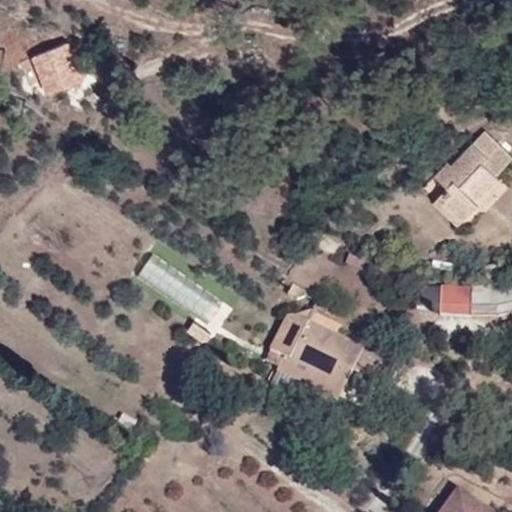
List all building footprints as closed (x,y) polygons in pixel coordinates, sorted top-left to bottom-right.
[(37,49),(46,89),(86,80),(76,39),(37,49)] [(477,203),(501,178),(497,174),(511,158),(511,155),(484,129),(452,164),(449,160),(435,173),(448,187),(434,201),(456,224),(477,203)] [(504,181),(501,178),(477,203),(483,209),(496,195),(493,193),(504,181)] [(156,252),(143,271),(213,319),(226,300),(156,252)] [(487,268),(490,286),(511,287),(511,286),(510,277),(507,263),(487,268)] [(443,317),(498,316),(497,308),(471,308),(472,290),(443,289),(443,317)] [(511,290),(505,291),(472,290),(471,308),(497,308),(498,316),(511,313),(511,290)] [(323,382),(343,392),(353,370),(385,386),(396,365),(297,314),(287,316),(271,349),(285,357),(324,378),(323,382)] [(385,332),(366,321),(361,329),(379,340),(385,332)] [(338,401),(343,392),(323,382),(324,378),(285,357),(278,370),(338,401)] [(494,511),(459,488),(442,511),(494,511)]
